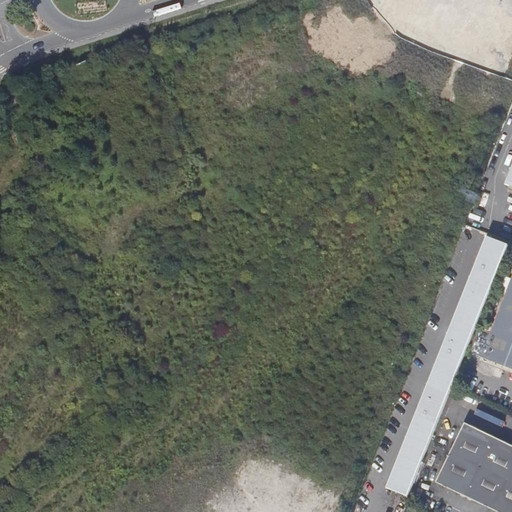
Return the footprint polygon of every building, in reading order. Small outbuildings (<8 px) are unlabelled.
[(344,21),(351,24),(354,16),(347,13),(344,21)] [(409,495),(508,244),(488,236),(388,487),(409,495)] [(511,277),(491,333),(479,328),(471,348),(470,352),(511,368),(511,277)] [(511,511),(511,446),(507,444),(506,447),(477,433),(478,430),(468,425),(466,429),(463,427),(462,430),(458,428),(436,476),(439,477),(438,481),(441,482),(439,485),(450,490),(452,487),(480,500),(479,504),(495,511),(511,511)] [(507,444),(478,430),(477,433),(506,447),(507,444)] [(433,482),(439,485),(441,482),(438,481),(439,477),(436,476),(433,482)] [(450,490),(479,504),(480,500),(452,487),(450,490)]
